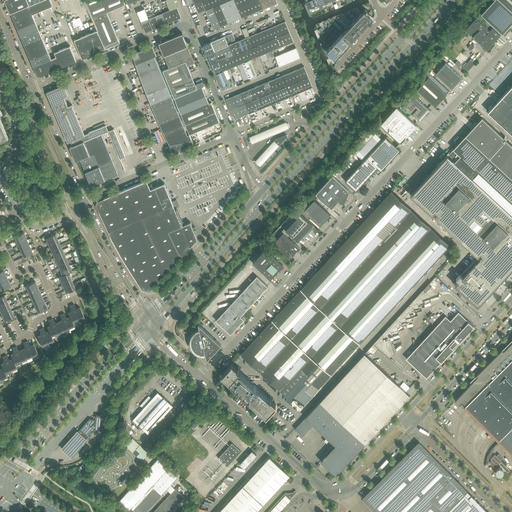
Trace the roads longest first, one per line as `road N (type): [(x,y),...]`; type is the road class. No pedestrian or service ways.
road 1 (unclassified): [(201,377),(511,42)]
road 2 (secondary): [(268,200),(453,0)]
road 3 (secondary): [(439,0),(260,193)]
road 4 (secondary): [(141,323),(1,477)]
road 5 (unclassified): [(201,377),(319,486),(341,488)]
road 6 (secondary): [(29,471),(148,335)]
road 7 (residential): [(0,352),(56,310),(38,267),(15,275),(0,242)]
road 8 (secondary): [(155,326),(268,200)]
road 9 (secondary): [(260,193),(147,315)]
road 10 (unclassified): [(511,299),(404,414)]
road 11 (unclassified): [(414,424),(511,319)]
road 12 (unclassified): [(233,135),(317,99),(306,59)]
road 13 (residential): [(19,212),(0,178),(17,143),(0,92)]
road 14 (tertiary): [(147,315),(84,200)]
road 15 (tertiary): [(81,212),(141,323)]
road 16 (tertiary): [(84,200),(30,88)]
road 17 (residential): [(501,511),(414,424)]
road 18 (unclassified): [(164,165),(118,52)]
road 19 (tertiary): [(30,88),(75,200)]
road 20 (unknown): [(117,482),(114,471),(113,483),(100,480),(110,467),(120,470),(116,460),(128,458),(126,473)]
